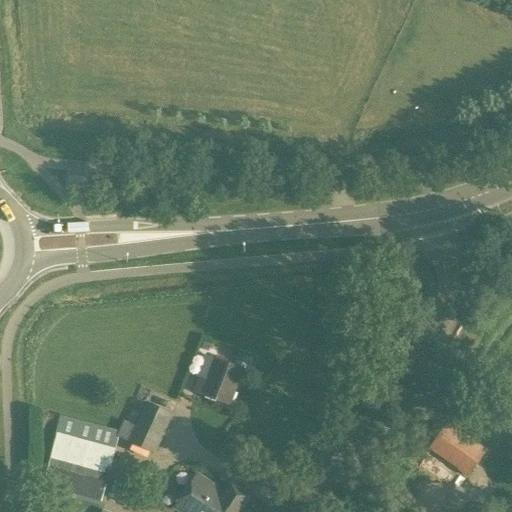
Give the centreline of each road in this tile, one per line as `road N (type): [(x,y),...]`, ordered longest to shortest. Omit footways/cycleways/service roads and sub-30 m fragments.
road 1 (unclassified): [(296,511),(434,328),(445,264),(432,209)]
road 2 (tertiary): [(175,234),(432,209)]
road 3 (tertiary): [(22,264),(114,253),(175,234)]
road 4 (tertiary): [(175,234),(20,228)]
